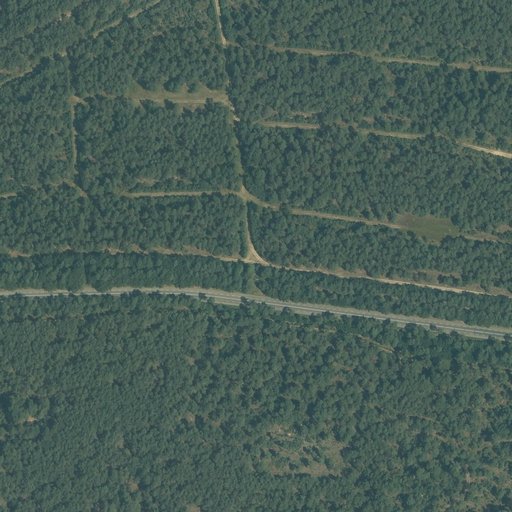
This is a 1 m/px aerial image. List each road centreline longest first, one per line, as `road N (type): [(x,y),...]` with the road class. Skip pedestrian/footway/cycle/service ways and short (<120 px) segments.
road 1 (track): [(69,50),(83,194),(243,193),(282,211),(511,244)]
road 2 (track): [(511,374),(166,322),(0,326)]
road 3 (primary): [(0,298),(206,295),(511,335)]
road 4 (track): [(224,46),(511,72)]
road 5 (track): [(235,123),(439,140),(511,156)]
road 6 (track): [(216,0),(247,232),(262,264)]
road 7 (track): [(0,257),(180,254),(262,264)]
road 8 (track): [(262,264),(511,297)]
road 9 (track): [(162,0),(0,88)]
road 10 (track): [(73,101),(231,99)]
